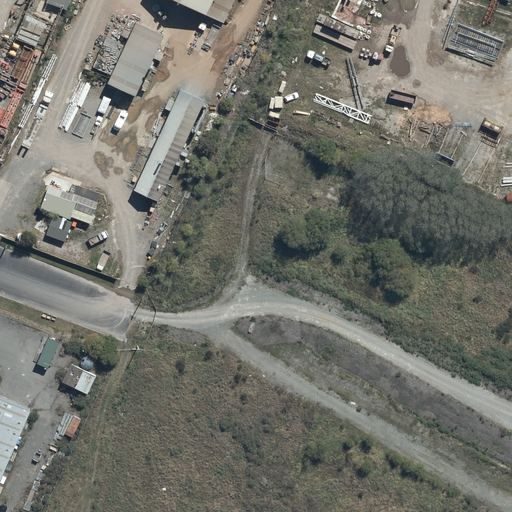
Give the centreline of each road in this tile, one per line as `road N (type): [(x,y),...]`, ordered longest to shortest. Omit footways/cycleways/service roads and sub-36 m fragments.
road 1 (unknown): [(0,197),(90,0)]
road 2 (unclassified): [(0,269),(126,315)]
